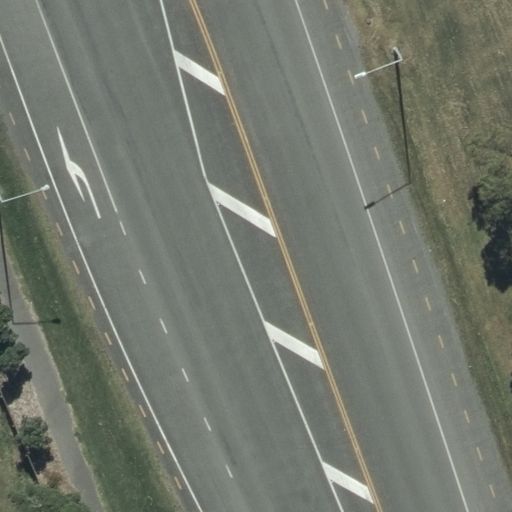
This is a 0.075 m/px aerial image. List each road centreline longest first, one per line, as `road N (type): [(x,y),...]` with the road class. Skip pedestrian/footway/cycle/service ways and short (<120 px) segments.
road 1 (trunk): [(299,499),(107,264),(12,0)]
road 2 (trunk): [(250,0),(424,511)]
road 3 (trunk): [(299,499),(105,0)]
